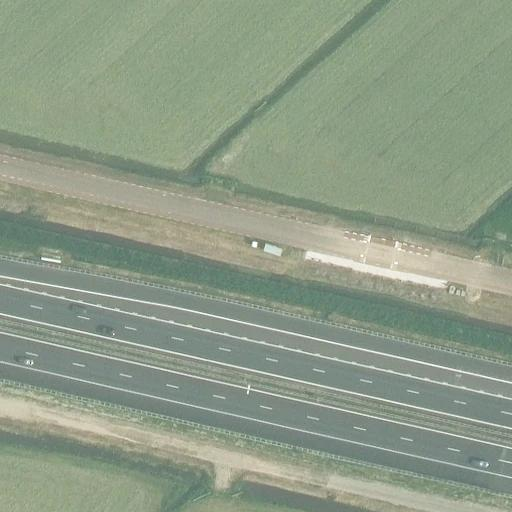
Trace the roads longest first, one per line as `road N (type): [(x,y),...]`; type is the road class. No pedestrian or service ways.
road 1 (motorway): [(511,415),(0,299)]
road 2 (unclassified): [(511,289),(0,173)]
road 3 (motorway): [(0,349),(511,463)]
road 4 (track): [(0,407),(70,423),(166,461),(368,511)]
road 5 (track): [(317,79),(229,162),(201,220)]
